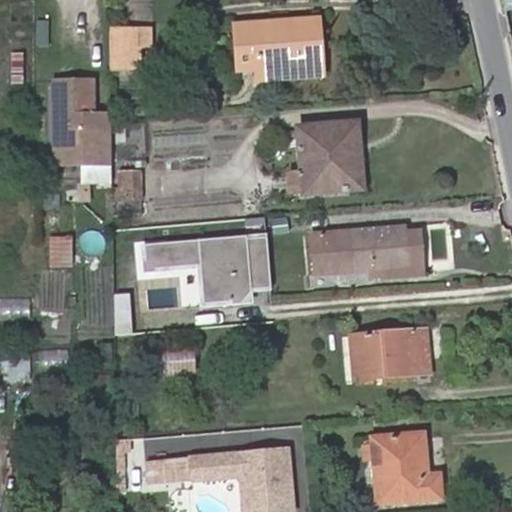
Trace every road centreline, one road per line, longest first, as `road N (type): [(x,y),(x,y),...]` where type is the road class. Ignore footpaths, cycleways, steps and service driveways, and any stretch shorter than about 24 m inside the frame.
road 1 (unknown): [(503,110),(295,103),(273,114),(230,167),(150,180)]
road 2 (unknown): [(511,301),(236,312)]
road 3 (unknown): [(511,206),(341,211)]
road 4 (residential): [(511,152),(482,0)]
